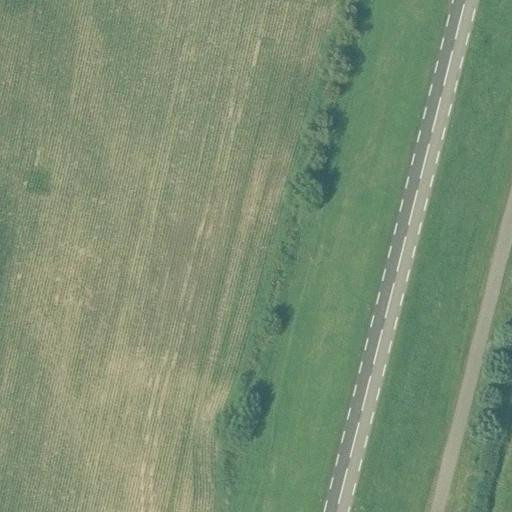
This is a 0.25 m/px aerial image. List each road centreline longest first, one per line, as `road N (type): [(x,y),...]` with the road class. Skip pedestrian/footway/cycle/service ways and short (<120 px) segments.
road 1 (secondary): [(335,511),(463,0)]
road 2 (unclassified): [(435,511),(511,208)]
